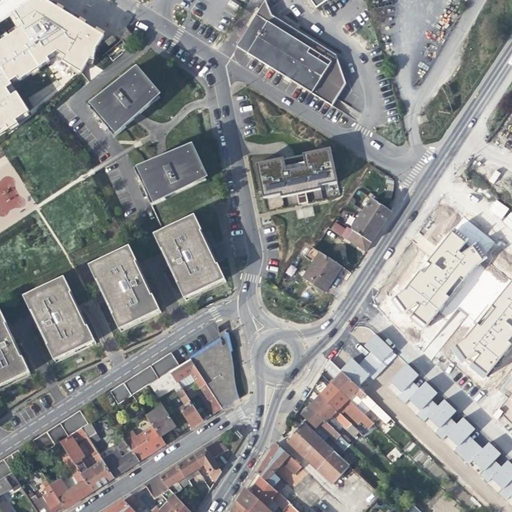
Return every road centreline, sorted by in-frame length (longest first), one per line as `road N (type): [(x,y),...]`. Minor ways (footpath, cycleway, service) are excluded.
road 1 (residential): [(0,446),(207,314),(247,304)]
road 2 (residential): [(247,304),(253,248),(215,57)]
road 3 (residential): [(432,174),(412,162),(392,165),(215,57)]
road 4 (residential): [(351,298),(511,449)]
road 5 (residential): [(263,396),(82,511)]
road 6 (secondary): [(351,298),(432,174)]
road 7 (secondary): [(432,174),(511,54)]
